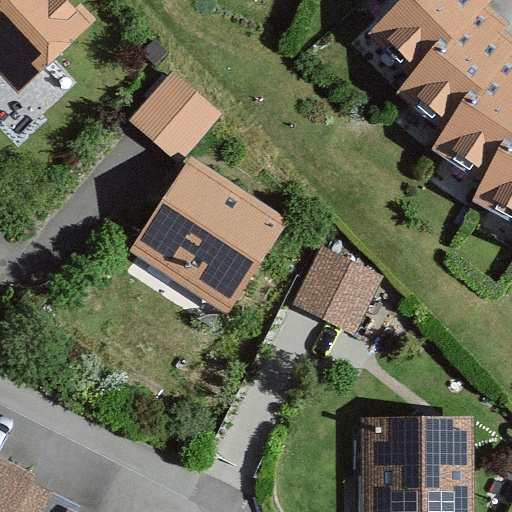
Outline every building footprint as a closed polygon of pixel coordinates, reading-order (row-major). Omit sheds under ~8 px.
[(0,0),(0,83),(20,105),(98,32),(68,0),(0,0)] [(490,0),(403,0),(363,42),(412,81),(391,104),(440,136),(422,155),(481,186),(469,207),(511,232),(511,66),(500,58),(509,46),(477,20),(491,0),(490,0)] [(177,74),(128,123),(154,146),(177,166),(224,119),(177,74)] [(186,165),(131,253),(229,315),(284,227),(186,165)] [(325,246),(294,306),(351,335),(383,275),(325,246)] [(485,511),(487,438),(377,437),(376,511),(485,511)] [(0,511),(33,511),(42,494),(0,472),(0,511)]
